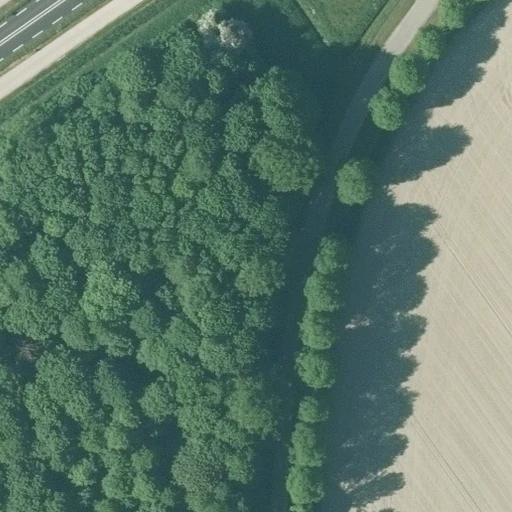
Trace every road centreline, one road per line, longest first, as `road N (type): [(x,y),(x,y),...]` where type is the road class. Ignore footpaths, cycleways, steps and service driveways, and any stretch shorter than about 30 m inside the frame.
road 1 (unclassified): [(278,511),(288,342),(322,200),(345,131),(428,0)]
road 2 (unclassified): [(0,88),(128,0)]
